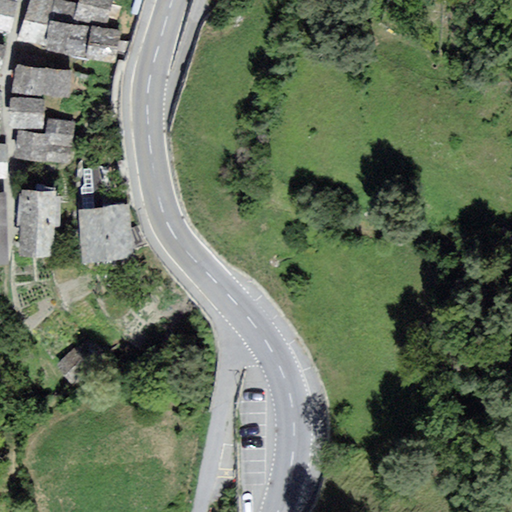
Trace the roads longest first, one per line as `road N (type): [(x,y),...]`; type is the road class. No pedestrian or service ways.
road 1 (tertiary): [(181,0),(153,84),(162,203),(189,251),(253,321)]
road 2 (tertiary): [(253,321),(290,381),(303,438),(287,511)]
road 3 (unclassified): [(253,321),(206,511)]
